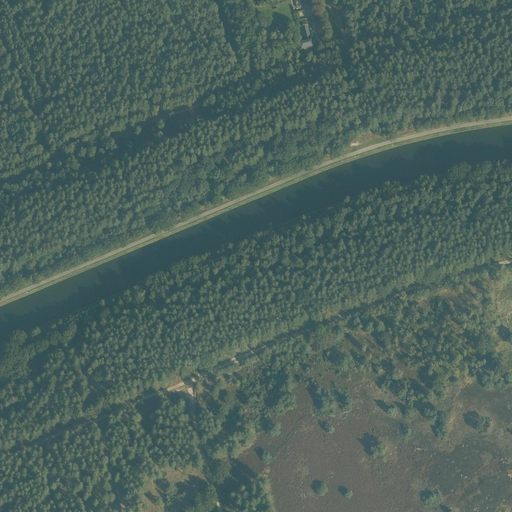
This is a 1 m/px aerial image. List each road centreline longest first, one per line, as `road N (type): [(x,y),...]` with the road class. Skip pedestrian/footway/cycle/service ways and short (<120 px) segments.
road 1 (track): [(0,347),(311,219),(399,189),(511,167)]
road 2 (track): [(0,186),(342,50)]
road 3 (track): [(511,263),(343,317),(184,384)]
road 4 (track): [(258,78),(228,76),(0,175)]
road 5 (track): [(161,391),(0,459)]
road 6 (track): [(511,15),(342,50)]
road 7 (track): [(221,511),(184,384)]
